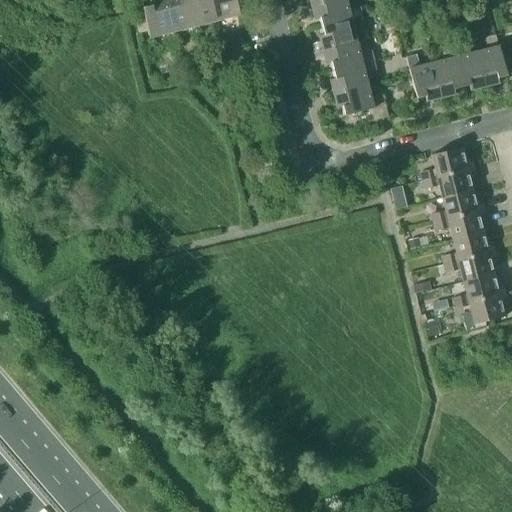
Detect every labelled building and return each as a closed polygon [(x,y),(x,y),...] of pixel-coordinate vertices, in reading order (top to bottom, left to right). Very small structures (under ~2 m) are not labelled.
[(194,27),(186,0),(153,0),(154,0),(149,1),(150,6),(141,8),(144,17),(146,28),(149,38),(194,27)] [(186,0),(194,27),(216,22),(210,0),(186,0)] [(210,0),(216,22),(239,16),(234,0),(210,0)] [(348,10),(345,0),(335,0),(310,6),(314,21),(318,20),(320,27),(362,17),(359,7),(348,10)] [(483,0),(465,0),(468,10),(484,5),(483,0)] [(363,16),(373,14),(372,9),(367,6),(361,7),(363,16)] [(144,17),(134,20),(137,31),(146,28),(144,17)] [(317,36),(321,51),(356,42),(353,30),(364,27),(362,17),(320,27),(322,35),(317,36)] [(487,50),(475,53),(484,87),(498,84),(497,79),(505,77),(498,47),(497,47),(494,35),(484,38),(487,50)] [(359,54),(356,42),(321,51),(325,65),(329,64),(331,72),(373,61),(371,51),(359,54)] [(469,91),(484,87),(475,53),(462,56),(459,44),(450,47),(460,88),(468,86),(469,91)] [(443,61),(430,64),(439,99),(453,95),(452,90),(460,88),(450,47),(440,49),(443,61)] [(425,102),(439,99),(430,64),(418,67),(415,55),(405,58),(408,70),(415,100),(424,98),(425,102)] [(329,81),(332,95),(367,86),(364,74),(376,71),(373,61),(331,72),(333,80),(329,81)] [(367,86),(332,95),(336,109),(340,108),(343,117),(362,112),(365,123),(387,118),(382,95),(370,98),(367,86)] [(421,181),(472,168),(470,159),(463,160),(460,148),(430,156),(433,169),(420,173),(421,181)] [(438,186),(441,198),(471,191),(469,180),(475,179),(472,168),(421,181),(424,190),(438,186)] [(401,187),(390,189),(392,200),(404,197),(401,187)] [(430,215),(432,223),(483,210),(480,200),(474,202),(471,191),(441,198),(444,211),(430,215)] [(448,228),(451,241),(482,233),(479,222),(485,221),(483,210),(432,223),(434,232),(448,228)] [(485,244),(482,233),(451,241),(455,253),(441,257),(443,265),(493,253),(491,242),(485,244)] [(418,239),(407,241),(409,250),(420,248),(418,239)] [(459,270),(462,283),(493,275),(490,264),(496,262),(493,253),(443,265),(445,273),(459,270)] [(451,299),(454,308),(504,295),(501,284),(495,286),(493,275),(462,283),(465,295),(451,299)] [(428,282),(412,287),(414,294),(430,290),(428,282)] [(506,304),(504,295),(454,308),(455,315),(469,312),(473,325),(503,317),(500,306),(506,304)] [(423,322),(427,338),(439,335),(435,319),(423,322)]
